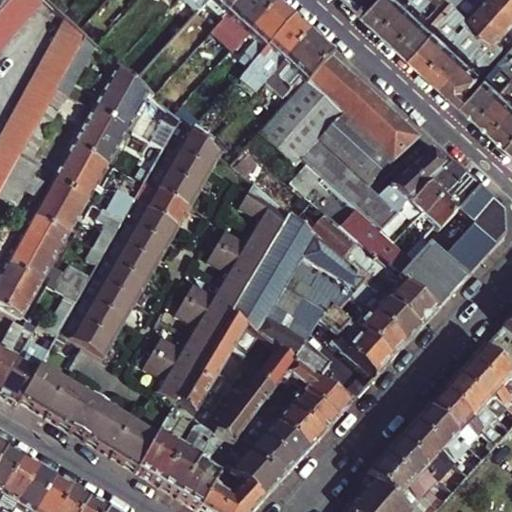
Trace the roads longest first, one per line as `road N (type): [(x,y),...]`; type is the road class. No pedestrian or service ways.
road 1 (tertiary): [(299,511),(511,274)]
road 2 (residential): [(311,0),(511,185)]
road 3 (residential): [(0,422),(153,511)]
